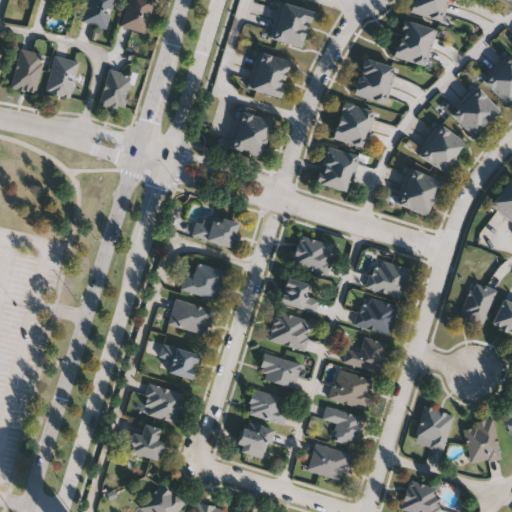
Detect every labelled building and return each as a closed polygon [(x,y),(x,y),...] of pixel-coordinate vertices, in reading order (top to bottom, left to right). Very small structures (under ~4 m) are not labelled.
[(82,23),(86,0),(113,0),(107,28),(82,23)] [(153,0),(144,34),(119,27),(127,0),(153,0)] [(438,0),(446,2),(442,21),(409,13),(412,0),(438,0)] [(311,10),(306,29),(277,20),(282,2),(311,10)] [(435,30),(430,48),(399,38),(405,19),(435,30)] [(306,29),(300,48),(271,39),(277,20),(306,29)] [(430,48),(424,66),(393,56),(399,38),(430,48)] [(18,49),(41,55),(38,63),(41,64),(33,94),(8,88),(18,49)] [(255,71),(260,52),(290,61),(284,79),(255,71)] [(53,56),(77,62),(74,77),(67,75),(65,80),(72,82),(68,98),(58,95),(58,96),(49,94),(50,93),(43,91),(53,56)] [(511,58),(511,84),(497,69),(510,56),(511,58)] [(395,66),(390,85),(359,77),(364,58),(395,66)] [(511,84),(511,97),(505,104),(483,82),(497,69),(511,84)] [(132,77),(121,112),(97,104),(108,70),(132,77)] [(249,89),(255,71),(284,79),(279,98),(249,89)] [(390,85),(385,104),(354,96),(359,77),(390,85)] [(499,110),(485,124),(464,102),(477,89),(499,110)] [(374,111),(369,130),(337,120),(342,102),(374,111)] [(485,124),(472,137),(450,115),(464,102),(485,124)] [(236,130),(241,111),(270,120),(265,139),(236,130)] [(369,130),(363,148),(331,139),(337,120),(369,130)] [(464,140),(455,157),(428,142),(437,126),(464,140)] [(230,149),(236,130),(265,139),(259,158),(230,149)] [(455,157),(447,173),(420,159),(428,142),(455,157)] [(359,156),(353,174),(321,165),(327,146),(359,156)] [(353,174),(348,193),(316,183),(321,165),(353,174)] [(439,180),(432,198),(402,187),(409,169),(439,180)] [(511,208),(505,218),(489,206),(509,179),(511,181),(511,208)] [(432,198),(425,216),(396,205),(402,187),(432,198)] [(239,225),(231,248),(191,234),(199,211),(239,225)] [(290,265),(298,236),(333,245),(325,274),(290,265)] [(408,270),(399,298),(365,287),(375,259),(408,270)] [(215,300),(179,290),(183,275),(191,277),(196,262),(224,270),(215,300)] [(310,283),(307,296),(318,298),(315,312),(279,304),(285,278),(310,283)] [(459,316),(471,282),(495,291),(483,325),(459,316)] [(396,304),(390,334),(355,327),(361,297),(396,304)] [(168,324),(175,299),(212,309),(206,334),(168,324)] [(511,334),(491,324),(502,299),(511,303),(511,334)] [(310,320),(303,350),(267,341),(275,311),(310,320)] [(342,363),(346,347),(359,351),(362,337),(385,342),(378,372),(342,363)] [(157,357),(162,343),(198,354),(191,379),(167,372),(170,361),(157,357)] [(292,389),(257,377),(264,353),(300,364),(292,389)] [(327,398),(336,369),(373,380),(364,410),(327,398)] [(176,422),(141,414),(148,384),(183,392),(176,422)] [(289,399),(283,424),(246,414),(252,389),(289,399)] [(511,431),(497,417),(511,401),(511,431)] [(452,414),(441,450),(412,442),(423,405),(452,414)] [(321,420),(324,407),(362,416),(354,445),(331,440),(335,423),(321,420)] [(273,431),(261,459),(234,448),(246,420),(273,431)] [(492,420),(498,458),(469,462),(463,425),(492,420)] [(131,432),(140,434),(143,424),(159,428),(156,440),(162,442),(157,460),(126,452),(131,432)] [(306,470),(314,443),(351,454),(343,482),(306,470)] [(175,511),(141,511),(138,509),(163,479),(187,499),(175,511)] [(436,511),(408,511),(399,509),(408,480),(442,490),(436,511)] [(222,511),(191,511),(194,501),(223,508),(222,511)]
